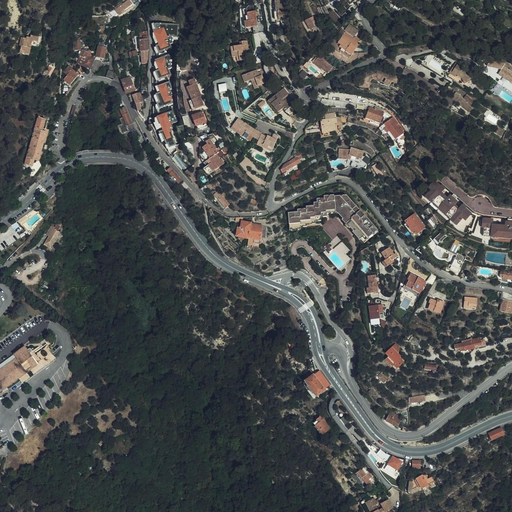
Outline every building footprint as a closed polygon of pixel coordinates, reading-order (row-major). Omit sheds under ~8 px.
[(129,0),(115,11),(119,17),(133,6),(129,0)] [(286,0),(281,0),(279,1),(272,3),(273,6),(272,6),(274,22),(287,20),(286,8),(287,8),(286,0)] [(255,13),(246,14),(247,18),(243,18),(245,30),(252,29),(257,28),(256,18),(255,14),(255,13)] [(154,47),(156,53),(172,47),(171,44),(173,43),(172,41),(173,41),(173,39),(174,39),(178,40),(179,24),(160,23),(156,23),(154,24),(154,23),(151,24),(152,28),(153,29),(152,29),(153,32),(153,33),(153,37),(155,44),(158,43),(158,44),(155,45),(156,47),(154,47)] [(354,37),(359,31),(349,24),(345,30),(354,37)] [(30,35),(26,34),(26,36),(22,35),(20,42),(22,42),(20,49),(29,51),(31,43),(36,44),(38,34),(31,32),(30,35)] [(149,50),(147,32),(144,32),(140,32),(141,55),(148,54),(149,50)] [(347,59),(356,47),(355,46),(357,44),(359,40),(356,37),(354,39),(345,32),(339,40),(337,43),(339,45),(337,48),(340,50),(338,52),(347,59)] [(329,45),(338,52),(340,50),(337,48),(339,45),(337,43),(339,40),(335,37),(329,45)] [(245,45),(243,45),(235,47),(235,52),(237,52),(237,57),(238,62),(249,60),(249,56),(250,56),(250,50),(252,50),(250,42),(249,41),(248,41),(244,42),(245,45)] [(104,58),(106,48),(103,47),(104,44),(99,43),(96,57),(104,58)] [(156,54),(158,58),(169,53),(168,49),(156,54)] [(77,63),(91,68),(94,58),(93,58),(93,56),(89,54),(90,52),(88,51),(87,53),(82,51),(77,63)] [(153,74),(156,80),(171,74),(168,68),(171,67),(170,64),(171,63),(170,59),(171,58),(169,53),(158,58),(154,59),(155,61),(154,62),(154,64),(156,69),(158,68),(158,69),(154,70),(155,71),(153,72),(153,74)] [(314,59),(312,61),(319,68),(320,67),(326,72),(329,69),(331,66),(318,54),(315,57),(314,59)] [(511,65),(508,63),(503,62),(492,63),(488,67),(502,72),(511,79),(511,65)] [(46,74),(51,76),(55,66),(50,65),(46,74)] [(463,69),(456,65),(452,72),(458,76),(459,77),(463,80),(465,82),(466,85),(472,82),(471,80),(473,79),(470,74),(471,73),(464,68),(463,69)] [(64,79),(70,84),(80,73),(76,69),(75,71),(69,66),(64,71),(68,74),(64,79)] [(360,83),(370,86),(372,79),(371,79),(374,74),(376,72),(382,78),(386,76),(388,77),(385,81),(390,85),(393,80),(397,82),(400,77),(393,73),(392,74),(386,69),(385,70),(381,67),(381,68),(370,69),(370,72),(368,71),(363,78),(362,77),(360,83)] [(106,76),(114,78),(112,71),(108,69),(106,76)] [(260,74),(260,72),(258,69),(244,76),(247,83),(253,80),(257,89),(261,87),(260,86),(267,83),(263,73),(260,74)] [(303,71),(299,75),(303,79),(308,75),(303,71)] [(511,81),(511,79),(502,72),(500,74),(511,81)] [(155,81),(157,85),(169,80),(168,76),(155,81)] [(123,80),(122,80),(126,93),(135,90),(131,79),(128,80),(127,78),(125,79),(124,77),(123,78),(123,80)] [(191,86),(187,87),(192,100),(189,101),(193,111),(204,106),(200,97),(201,96),(198,88),(200,87),(198,80),(198,78),(194,80),(194,78),(188,81),(191,86)] [(160,92),(155,94),(158,102),(156,102),(159,108),(172,103),(171,100),(172,99),(171,95),(172,95),(169,89),(171,88),(171,85),(169,80),(157,85),(155,86),(157,92),(159,91),(160,92)] [(227,91),(225,83),(218,84),(220,92),(227,91)] [(278,112),(282,109),(285,106),(288,109),(292,106),(286,98),(284,100),(283,98),(288,94),(283,88),(268,99),(278,112)] [(143,102),(140,93),(132,95),(135,103),(137,110),(141,110),(139,103),(143,102)] [(464,99),(457,93),(452,99),(463,106),(462,107),(470,113),(474,107),(473,107),(476,103),(466,96),(464,99)] [(370,113),(368,113),(366,117),(381,122),(385,112),(372,108),(370,113)] [(172,110),(156,116),(156,117),(154,118),(155,122),(153,123),(156,129),(161,127),(162,130),(158,131),(159,134),(158,134),(161,141),(164,139),(166,144),(167,144),(169,147),(175,146),(176,145),(171,133),(172,123),(177,121),(172,110)] [(196,126),(194,130),(196,130),(198,135),(204,133),(205,132),(203,128),(202,124),(206,122),(202,112),(196,115),(195,112),(191,114),(196,126)] [(124,117),(127,125),(128,125),(132,123),(128,113),(123,115),(124,117)] [(340,117),(336,117),(334,118),(334,119),(323,120),(323,119),(322,117),(321,117),(321,121),(320,122),(321,127),(320,127),(322,139),(341,136),(339,127),(340,125),(342,125),(341,119),(345,119),(345,116),(340,115),(340,117)] [(38,117),(25,164),(31,165),(33,159),(36,160),(44,131),(41,130),(44,118),(38,117)] [(127,125),(124,117),(120,119),(122,124),(118,126),(122,135),(131,131),(128,125),(127,125)] [(386,123),(388,127),(390,131),(389,132),(394,140),(395,139),(396,140),(405,135),(402,130),(400,131),(398,127),(396,124),(398,123),(395,118),(386,123)] [(249,135),(255,138),(257,131),(253,129),(241,123),(237,120),(231,130),(246,139),(249,135)] [(500,126),(497,130),(499,132),(498,134),(502,137),(507,130),(500,126)] [(257,131),(255,138),(258,140),(256,144),(263,147),(264,145),(268,146),(269,145),(273,147),(279,135),(274,133),(272,137),(268,135),(267,137),(262,134),(262,133),(257,131)] [(176,145),(175,146),(177,151),(173,154),(175,156),(176,155),(186,169),(190,166),(180,144),(176,145)] [(207,147),(206,144),(203,146),(200,148),(207,160),(216,154),(219,152),(217,149),(216,150),(217,151),(215,152),(214,151),(215,150),(211,144),(209,146),(207,147)] [(350,150),(339,149),(339,157),(349,157),(349,155),(352,156),(357,157),(356,160),(361,162),(364,152),(351,147),(350,150)] [(295,157),(284,164),(282,169),(282,170),(283,172),(301,162),(300,159),(303,157),(300,152),(294,155),(295,157)] [(216,154),(207,160),(203,163),(206,167),(203,169),(207,175),(215,170),(219,167),(224,164),(221,160),(220,160),(216,154)] [(363,160),(368,165),(372,160),(367,155),(363,160)] [(361,162),(356,160),(354,159),(351,166),(358,168),(361,162)] [(178,183),(181,180),(174,172),(172,171),(169,174),(178,183)] [(361,185),(362,185),(368,181),(365,176),(359,180),(361,185)] [(442,189),(434,182),(431,185),(432,186),(429,189),(430,190),(426,194),(432,200),(431,201),(438,207),(444,212),(443,213),(449,219),(450,217),(457,223),(461,219),(462,219),(465,216),(466,218),(469,214),(460,206),(459,206),(457,209),(455,211),(450,206),(444,200),(443,200),(437,195),(439,193),(442,190),(442,189)] [(215,196),(227,208),(231,204),(225,198),(228,196),(224,192),(222,194),(219,191),(218,192),(216,190),(214,191),(211,193),(214,196),(215,196)] [(441,194),(439,193),(437,195),(443,200),(444,200),(450,206),(455,211),(457,209),(455,208),(453,205),(451,202),(453,200),(455,198),(452,195),(447,200),(441,194)] [(346,217),(367,240),(379,230),(348,194),(335,195),(335,194),(325,195),(325,199),(320,200),(320,202),(314,203),(314,204),(309,205),(309,207),(303,207),(303,210),(296,210),(296,213),(288,213),(290,228),(298,227),(298,221),(309,221),(309,218),(315,218),(314,215),(320,214),(320,212),(325,212),(337,210),(336,208),(338,208),(346,217)] [(432,200),(426,194),(423,197),(429,203),(431,201),(432,200)] [(431,201),(429,203),(436,209),(438,207),(431,201)] [(438,207),(436,209),(446,219),(448,220),(449,219),(443,213),(444,212),(438,207)] [(419,230),(420,231),(425,226),(423,224),(424,223),(421,220),(421,221),(413,213),(407,219),(405,220),(405,221),(406,223),(405,224),(414,234),(416,232),(419,230)] [(0,250),(19,236),(22,234),(22,233),(25,230),(21,226),(18,223),(22,220),(25,223),(30,220),(27,215),(18,222),(0,234),(0,250)] [(350,256),(346,251),(352,246),(325,217),(310,230),(322,244),(326,240),(330,244),(328,247),(328,248),(327,249),(324,246),(322,247),(339,266),(350,256)] [(365,242),(367,240),(346,217),(344,218),(365,242)] [(449,219),(448,220),(454,226),(457,223),(450,217),(449,219)] [(511,229),(511,230),(503,229),(504,229),(490,227),(490,225),(491,220),(483,219),(482,220),(482,228),(481,232),(489,233),(489,235),(502,237),(502,236),(511,237),(511,238),(511,237),(511,229)] [(511,229),(511,226),(509,226),(510,223),(510,220),(506,220),(505,227),(490,225),(490,227),(504,229),(503,229),(511,230),(511,229)] [(251,224),(251,223),(242,222),(241,226),(241,229),(238,228),(237,237),(248,238),(251,224)] [(266,226),(251,224),(248,238),(247,244),(253,245),(254,243),(260,244),(261,237),(265,238),(266,226)] [(413,235),(414,234),(405,224),(404,225),(413,235)] [(51,231),(48,236),(43,244),(50,249),(60,233),(53,229),(54,228),(50,226),(48,230),(51,231)] [(442,231),(433,240),(438,244),(437,246),(436,247),(456,256),(455,258),(453,262),(451,266),(459,270),(465,258),(457,254),(458,251),(458,250),(459,247),(453,244),(455,240),(446,235),(442,231)] [(389,243),(394,240),(393,239),(390,235),(385,238),(389,243)] [(0,250),(1,252),(21,238),(20,237),(19,236),(0,250)] [(326,240),(322,244),(324,246),(327,249),(328,248),(328,247),(330,244),(326,240)] [(436,247),(432,243),(431,244),(430,243),(427,246),(432,251),(433,252),(434,252),(436,248),(436,247)] [(385,268),(392,263),(390,262),(394,259),(398,256),(395,253),(393,255),(388,248),(380,253),(384,260),(381,263),(385,268)] [(446,259),(446,260),(445,259),(441,259),(439,259),(438,258),(436,257),(435,256),(434,255),(434,254),(430,262),(445,269),(446,268),(448,268),(451,262),(448,260),(448,259),(447,259),(446,259)] [(445,269),(430,262),(427,262),(430,265),(433,267),(438,269),(441,271),(445,272),(445,269)] [(426,280),(411,272),(407,278),(409,278),(404,287),(418,295),(419,292),(426,280)] [(367,273),(368,282),(372,282),(372,285),(368,286),(366,286),(367,292),(377,290),(376,273),(367,273)] [(511,294),(502,292),(500,299),(502,299),(499,311),(511,314),(511,308),(511,294)] [(468,304),(477,305),(477,297),(465,295),(464,302),(464,305),(468,305),(468,304)] [(432,310),(440,313),(444,301),(438,299),(437,301),(429,298),(428,302),(430,303),(428,307),(433,309),(432,310)] [(379,305),(379,303),(375,304),(373,304),(369,304),(370,314),(372,314),(372,306),(379,305)] [(382,305),(379,305),(372,306),(372,314),(370,314),(371,320),(380,319),(379,313),(383,313),(382,305)] [(40,333),(23,346),(26,350),(28,349),(30,349),(31,350),(34,353),(47,343),(40,333)] [(412,342),(417,346),(420,341),(414,337),(412,342)] [(479,338),(466,340),(460,341),(461,344),(454,345),(455,350),(458,350),(459,351),(467,350),(482,347),(480,341),(479,338)] [(388,357),(400,364),(404,357),(402,356),(403,354),(396,351),(398,346),(391,343),(385,354),(388,356),(388,357)] [(0,390),(1,390),(17,378),(26,371),(39,361),(34,353),(31,350),(30,349),(28,349),(26,350),(23,346),(12,354),(15,358),(0,369),(0,390)] [(0,369),(15,358),(12,354),(0,363),(0,369)] [(398,367),(400,364),(388,357),(386,360),(398,367)] [(324,389),(321,384),(318,380),(318,379),(314,374),(309,367),(307,369),(312,376),(304,382),(304,383),(304,385),(308,390),(310,388),(317,396),(320,394),(322,392),(325,390),(324,389)] [(17,378),(1,390),(0,390),(0,392),(2,392),(27,373),(26,371),(17,378)] [(319,371),(314,374),(318,379),(323,376),(319,371)] [(383,373),(381,375),(379,378),(383,382),(388,378),(383,373)] [(318,380),(321,384),(324,389),(330,385),(323,376),(318,379),(318,380)] [(310,388),(308,390),(314,398),(317,396),(310,388)] [(386,420),(397,427),(404,416),(393,409),(386,420)] [(350,420),(345,414),(341,418),(345,424),(350,420)] [(312,421),(323,434),(330,427),(320,415),(312,421)] [(501,429),(488,434),(491,443),(504,437),(501,429)] [(392,457),(389,456),(386,461),(389,462),(386,467),(384,465),(382,468),(394,475),(401,462),(392,456),(392,457)] [(366,481),(369,485),(371,484),(369,480),(372,478),(369,473),(367,475),(363,477),(366,481)] [(426,474),(423,476),(428,486),(434,482),(435,482),(432,477),(429,479),(426,474)] [(423,476),(417,479),(416,479),(422,489),(422,488),(428,486),(423,476)] [(416,479),(413,481),(412,482),(410,481),(408,493),(408,494),(410,494),(422,489),(416,479)] [(394,506),(389,498),(385,500),(383,496),(379,497),(381,500),(384,506),(383,507),(382,505),(378,507),(376,503),(378,502),(376,499),(375,496),(371,499),(373,503),(369,505),(366,501),(367,501),(365,498),(364,498),(363,499),(362,500),(363,503),(367,511),(368,511),(369,511),(384,511),(385,511),(394,506)]
